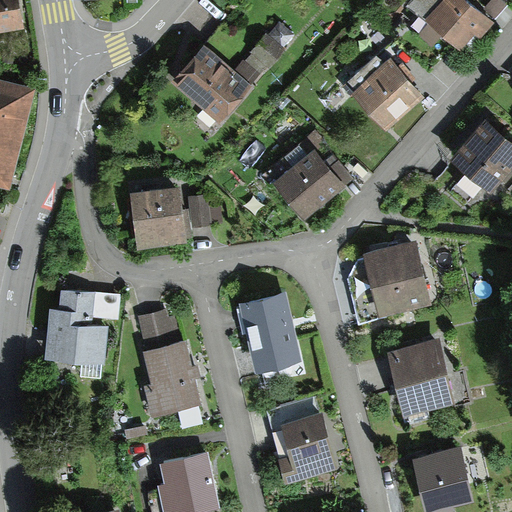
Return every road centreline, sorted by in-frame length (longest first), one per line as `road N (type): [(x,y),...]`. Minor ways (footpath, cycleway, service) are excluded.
road 1 (tertiary): [(59,126),(22,252),(8,360),(22,511)]
road 2 (residential): [(309,254),(133,270),(99,247),(85,199),(84,153),(76,134),(59,126)]
road 3 (residential): [(511,35),(355,214),(309,254)]
road 4 (residential): [(376,511),(309,254)]
road 5 (residential): [(179,0),(150,32),(66,65)]
